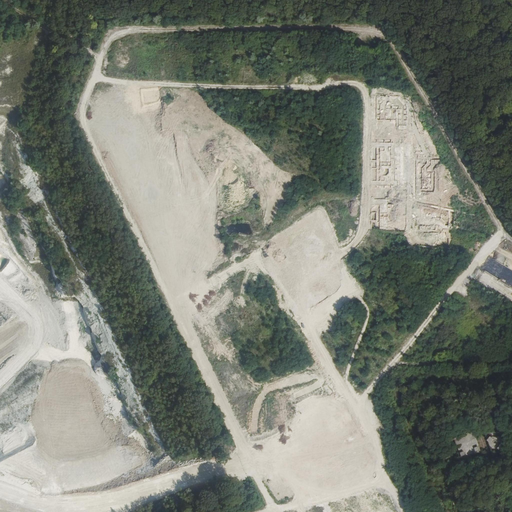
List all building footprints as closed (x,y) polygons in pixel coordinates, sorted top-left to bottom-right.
[(511,288),(500,281),(494,291),(511,302),(511,288)] [(511,375),(493,377),(493,388),(505,388),(505,386),(503,386),(503,385),(511,384),(511,375)] [(441,398),(425,398),(426,406),(442,404),(441,398)] [(511,427),(511,414),(479,414),(479,418),(483,418),(483,423),(478,423),(478,424),(483,425),(488,425),(493,423),(493,427),(502,427),(502,424),(507,425),(507,427),(511,427)] [(450,443),(451,445),(456,461),(463,459),(464,461),(471,459),(470,457),(489,450),(481,426),(471,429),(473,433),(477,444),(475,444),(471,431),(454,437),(454,440),(453,440),(453,442),(450,443)] [(502,438),(500,436),(490,436),(489,437),(493,449),(504,451),(506,450),(502,438)] [(487,510),(511,498),(511,497),(506,485),(481,496),(487,510)] [(463,511),(454,492),(449,494),(456,511),(463,511)] [(343,511),(339,502),(332,505),(335,511),(343,511)]
